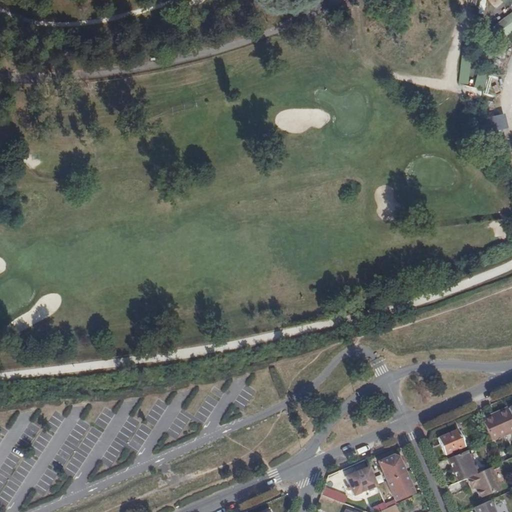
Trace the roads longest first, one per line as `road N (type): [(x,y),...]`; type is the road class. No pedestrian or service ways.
road 1 (residential): [(511,367),(437,366),(386,379),(335,417),(310,464)]
road 2 (residential): [(310,464),(196,511)]
